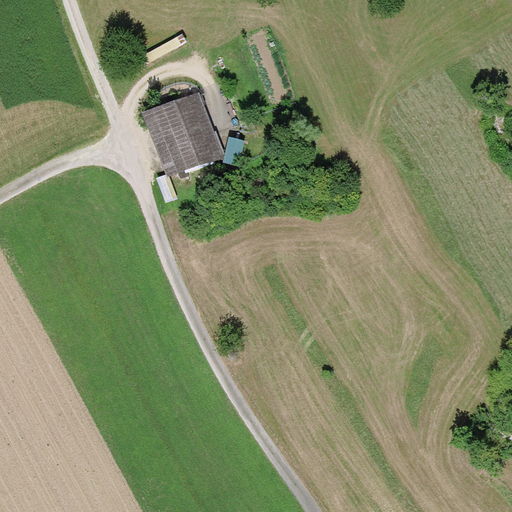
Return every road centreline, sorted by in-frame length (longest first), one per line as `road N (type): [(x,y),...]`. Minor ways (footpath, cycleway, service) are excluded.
road 1 (unclassified): [(0,195),(43,170),(121,150),(186,315),(308,511)]
road 2 (track): [(65,0),(121,150)]
